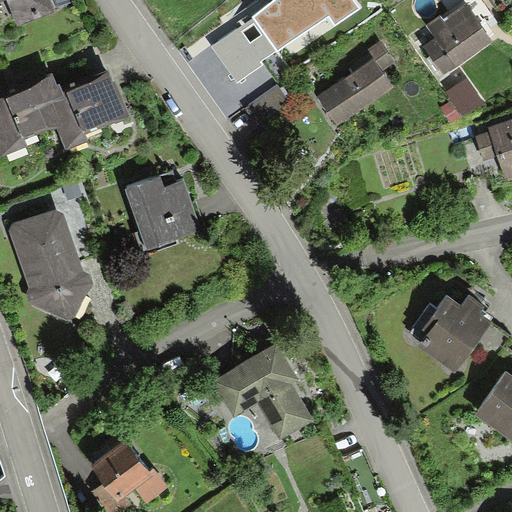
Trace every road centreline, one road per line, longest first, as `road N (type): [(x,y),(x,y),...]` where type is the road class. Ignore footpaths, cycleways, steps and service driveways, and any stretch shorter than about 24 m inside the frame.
road 1 (residential): [(416,511),(304,278),(122,0)]
road 2 (residential): [(0,373),(44,511)]
